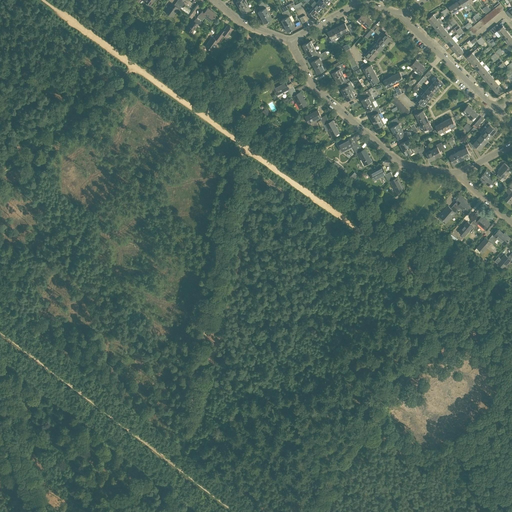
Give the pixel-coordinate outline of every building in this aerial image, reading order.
[(463,6),(459,1),(454,4),(457,10),(463,6)] [(182,6),(176,2),(174,5),(171,3),(165,12),(172,16),(177,9),(179,10),(181,9),(182,7),(182,6)] [(323,8),(317,2),(313,7),(319,12),(323,8)] [(247,3),(239,7),(242,13),(250,9),(247,3)] [(266,3),(260,7),(261,10),(258,11),(261,17),(269,13),(266,7),(268,6),(266,3)] [(457,10),(454,4),(449,7),(452,13),(457,10)] [(488,12),(484,7),(482,4),(480,6),(486,13),(488,12)] [(319,12),(313,7),(308,12),(307,13),(310,19),(314,17),(315,17),(319,12)] [(204,12),(202,10),(199,14),(204,17),(206,15),(212,19),(216,14),(208,8),(204,12)] [(284,26),(292,21),(289,16),(291,15),(288,9),(282,13),(285,18),(281,20),(284,26)] [(272,19),(269,13),(261,17),(264,23),(272,19)] [(362,23),(368,17),(363,13),(358,19),(362,23)] [(431,24),(437,19),(433,14),(427,19),(431,24)] [(372,21),(368,17),(362,23),(367,27),(372,21)] [(201,22),(196,18),(194,21),(192,20),(186,28),(192,33),(198,24),(199,25),(201,22)] [(441,24),(437,19),(431,24),(435,28),(441,24)] [(295,27),(292,21),(284,26),(287,31),(295,27)] [(345,23),(339,26),(343,34),(349,31),(351,35),(355,33),(353,31),(350,24),(346,26),(345,23)] [(378,26),(376,23),(372,28),(381,37),(388,42),(392,38),(385,32),(383,34),(377,28),(378,26)] [(441,24),(435,28),(439,33),(444,28),(441,24)] [(221,29),(217,34),(221,37),(224,34),(227,37),(233,29),(227,25),(223,31),(221,29)] [(343,34),(339,26),(334,29),(338,37),(343,34)] [(501,35),(506,31),(502,26),(497,30),(501,35)] [(448,33),(444,28),(439,33),(443,37),(448,33)] [(338,37),(334,29),(328,32),(330,35),(327,36),(330,43),(331,43),(332,45),(337,42),(335,38),(338,37)] [(506,31),(501,35),(505,40),(510,35),(506,31)] [(448,33),(443,37),(447,42),(452,38),(448,33)] [(221,37),(217,34),(214,38),(212,36),(205,46),(211,51),(218,41),(220,43),(223,38),(221,37)] [(388,42),(381,37),(377,41),(384,47),(388,42)] [(456,42),(452,38),(447,42),(451,47),(456,42)] [(306,51),(314,46),(311,40),(302,45),(306,51)] [(384,47),(377,41),(375,43),(373,41),(371,44),(373,46),(380,51),(384,47)] [(456,42),(451,47),(454,51),(460,47),(456,42)] [(317,52),(314,46),(306,51),(309,57),(312,55),(314,57),(320,53),(319,51),(317,52)] [(380,51),(373,46),(369,50),(376,56),(380,51)] [(460,47),(454,51),(458,56),(464,52),(460,47)] [(376,56),(369,50),(365,55),(363,57),(367,61),(370,59),(372,60),(376,56)] [(471,61),(476,57),(472,52),(467,57),(471,61)] [(314,57),(315,60),(312,61),(315,67),(323,63),(320,57),(322,56),(320,53),(314,57)] [(476,57),(471,61),(475,66),(480,62),(476,57)] [(415,70),(421,64),(416,60),(411,66),(415,70)] [(480,62),(475,66),(478,71),(484,66),(480,62)] [(323,63),(315,67),(318,73),(326,69),(323,63)] [(334,68),(336,70),(332,72),(335,78),(343,74),(342,71),(345,69),(343,63),(341,64),(334,68)] [(366,74),(374,70),(371,64),(363,69),(366,74)] [(421,64),(415,70),(420,74),(425,68),(421,64)] [(484,66),(478,71),(482,75),(488,71),(484,66)] [(377,75),(374,70),(366,74),(369,79),(377,75)] [(488,71),(482,75),(486,80),(491,75),(488,71)] [(400,72),(394,74),(398,81),(403,79),(402,76),(400,72)] [(343,74),(335,78),(338,84),(342,82),(343,84),(349,81),(348,78),(346,79),(343,74)] [(394,74),(389,77),(393,84),(398,81),(394,74)] [(377,75),(369,79),(372,84),(379,80),(377,75)] [(491,75),(486,80),(490,84),(495,80),(491,75)] [(393,84),(389,77),(383,80),(387,87),(390,86),(391,88),(394,87),(393,84)] [(433,82),(439,88),(443,83),(437,78),(433,82)] [(495,80),(490,84),(493,89),(499,85),(495,80)] [(289,93),(295,90),(291,83),(287,85),(285,81),(273,88),(277,95),(287,90),(289,93)] [(343,84),(344,87),(345,87),(341,89),(344,94),(352,90),(349,85),(351,84),(349,81),(343,84)] [(439,88),(433,82),(429,87),(435,92),(439,88)] [(503,89),(499,85),(493,89),(497,94),(503,89)] [(429,87),(425,91),(431,97),(435,92),(429,87)] [(297,94),(295,90),(289,93),(291,97),(293,96),(300,108),(307,104),(300,92),(297,94)] [(355,96),(352,90),(344,94),(347,100),(355,96)] [(425,91),(421,96),(428,101),(431,97),(425,91)] [(364,95),(365,97),(365,98),(362,100),(365,105),(373,101),(370,96),(372,95),(370,92),(364,95)] [(428,101),(421,96),(419,94),(415,99),(417,101),(415,103),(420,107),(421,105),(422,106),(423,105),(424,106),(428,101)] [(373,101),(365,105),(368,111),(371,109),(373,112),(379,108),(378,106),(376,107),(373,101)] [(466,117),(473,109),(468,105),(463,111),(466,114),(464,115),(466,117)] [(379,108),(373,112),(374,115),(371,117),(374,122),(382,118),(379,113),(381,112),(379,108)] [(418,119),(426,115),(423,110),(421,111),(420,109),(419,109),(414,111),(418,119)] [(477,113),(473,109),(466,117),(467,115),(472,119),(474,116),(476,118),(479,115),(477,113)] [(325,121),(328,119),(325,115),(322,117),(318,110),(305,117),(309,124),(320,118),(321,120),(323,119),(325,121)] [(426,115),(418,119),(421,125),(429,121),(426,115)] [(452,117),(446,120),(450,127),(451,129),(456,126),(452,117)] [(385,124),(382,118),(374,122),(377,128),(385,124)] [(329,122),(328,119),(325,121),(323,119),(321,120),(324,125),(325,124),(332,137),(340,133),(333,120),(329,122)] [(393,123),(394,125),(395,126),(391,127),(394,133),(402,129),(399,123),(401,122),(400,119),(393,123)] [(446,120),(441,123),(445,130),(450,127),(446,120)] [(429,121),(421,125),(418,126),(419,129),(422,127),(424,130),(428,128),(429,131),(432,129),(431,126),(429,121)] [(485,125),(488,127),(486,129),(492,135),(497,130),(490,124),(491,124),(488,122),(485,125)] [(445,130),(441,123),(436,125),(439,133),(445,130)] [(402,129),(394,133),(397,139),(401,137),(402,139),(412,134),(411,134),(410,132),(406,131),(404,132),(402,129)] [(492,135),(486,129),(481,134),(488,140),(492,135)] [(412,134),(402,139),(404,142),(400,144),(403,150),(411,145),(408,140),(410,139),(409,136),(412,135),(412,134)] [(481,134),(477,139),(484,145),(488,140),(481,134)] [(357,150),(361,148),(357,141),(353,144),(350,138),(338,145),(342,152),(352,146),(354,149),(356,148),(357,150)] [(484,145),(477,139),(473,143),(472,141),(470,143),(473,149),(477,147),(480,149),(484,145)] [(442,150),(439,143),(436,145),(437,147),(432,150),(436,158),(441,155),(440,151),(442,150)] [(461,150),(465,158),(470,155),(469,151),(472,150),(468,143),(465,145),(466,147),(461,150)] [(411,145),(403,150),(406,155),(414,151),(415,154),(419,152),(421,156),(424,155),(420,148),(419,149),(418,146),(413,149),(411,145)] [(436,158),(432,150),(426,153),(423,146),(420,148),(424,155),(426,153),(430,161),(436,158)] [(362,151),(361,148),(357,150),(356,148),(354,149),(356,154),(358,153),(364,165),(372,161),(365,149),(362,151)] [(465,158),(461,150),(455,153),(459,161),(465,158)] [(459,161),(455,153),(450,156),(454,164),(459,161)] [(498,173),(496,176),(500,180),(511,168),(504,163),(499,168),(500,169),(497,172),(498,173)] [(390,178),(393,176),(390,172),(386,174),(382,166),(370,173),(374,181),(385,175),(386,177),(389,176),(390,178)] [(484,173),(490,178),(493,175),(487,170),(484,173)] [(490,178),(484,173),(480,177),(484,181),(483,182),(484,183),(485,182),(489,185),(491,183),(492,184),(496,180),(494,178),(492,180),(490,178)] [(389,176),(386,177),(389,182),(390,181),(397,194),(404,190),(398,177),(394,179),(393,176),(390,178),(389,176)] [(457,201),(453,205),(458,209),(460,207),(466,212),(471,207),(466,203),(467,202),(459,195),(459,196),(457,195),(456,195),(455,197),(455,198),(456,199),(457,201)] [(458,209),(453,205),(451,208),(448,206),(439,215),(443,218),(442,219),(443,220),(444,219),(447,222),(456,212),(458,209)] [(472,222),(477,226),(479,224),(485,229),(490,223),(482,216),(477,222),(474,219),(472,222)] [(477,226),(472,222),(470,224),(467,221),(459,231),(465,236),(473,227),(475,228),(477,226)] [(490,238),(495,243),(496,242),(495,242),(497,239),(504,245),(510,238),(504,233),(503,234),(499,230),(497,232),(496,230),(490,238)] [(495,243),(490,238),(488,240),(486,238),(477,248),(483,253),(491,243),(494,245),(495,243)] [(511,257),(509,255),(508,257),(505,255),(498,263),(504,268),(511,260),(511,257)]
